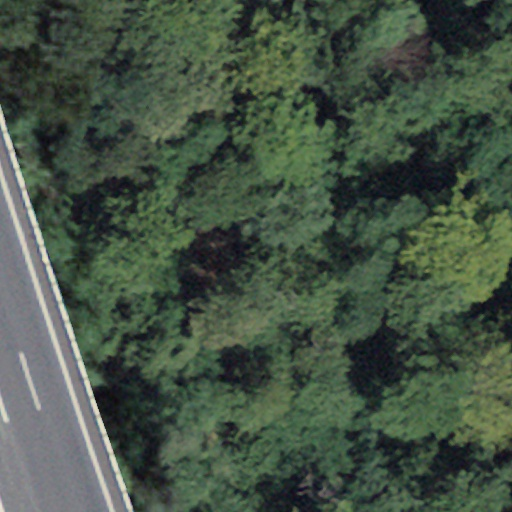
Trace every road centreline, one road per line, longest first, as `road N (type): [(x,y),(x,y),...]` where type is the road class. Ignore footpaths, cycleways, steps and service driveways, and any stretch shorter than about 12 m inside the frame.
road 1 (track): [(0,240),(60,430),(145,448),(155,511)]
road 2 (motorway): [(65,511),(0,322)]
